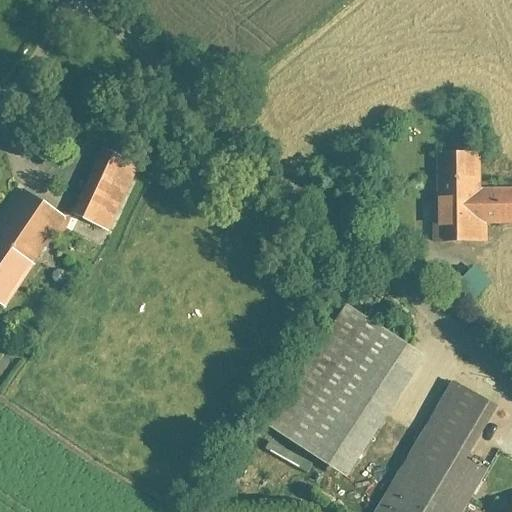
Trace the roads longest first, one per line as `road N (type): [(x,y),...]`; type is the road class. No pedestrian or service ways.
road 1 (residential): [(90,0),(511,366)]
road 2 (residential): [(0,103),(76,0)]
